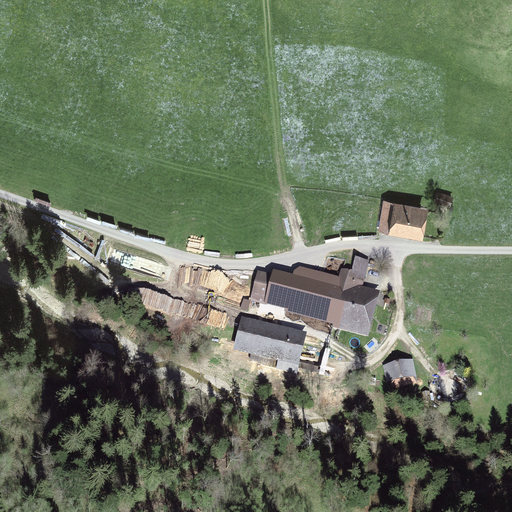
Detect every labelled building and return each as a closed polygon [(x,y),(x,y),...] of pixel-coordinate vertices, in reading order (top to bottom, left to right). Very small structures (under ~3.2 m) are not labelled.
[(436,202),(448,206),(451,198),(439,194),(436,202)] [(422,212),(385,205),(380,227),(418,235),(422,212)] [(287,306),(286,310),(363,329),(371,298),(358,295),(365,263),(355,261),(352,274),(342,271),(337,290),(294,279),(293,283),(273,278),(271,283),(259,280),(255,298),(287,306)] [(276,304),(250,299),(248,311),(274,317),(276,304)] [(302,337),(244,323),(237,349),(296,364),(302,337)] [(392,387),(416,383),(412,362),(384,367),(387,383),(391,382),(392,387)]
